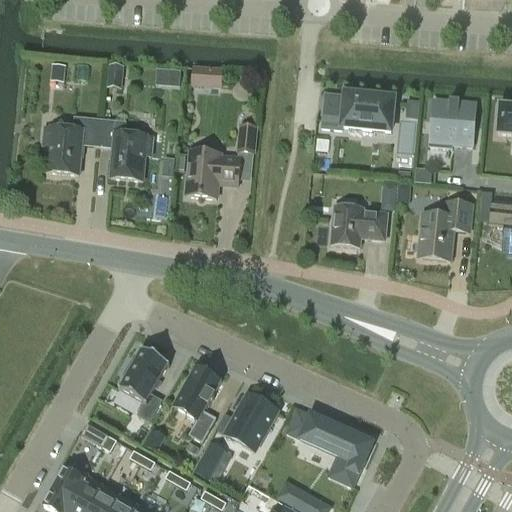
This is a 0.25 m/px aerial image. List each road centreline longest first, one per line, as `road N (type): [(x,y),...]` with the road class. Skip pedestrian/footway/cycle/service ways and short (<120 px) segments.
road 1 (residential): [(126,302),(406,429),(413,464),(385,511)]
road 2 (residential): [(134,260),(261,284),(367,328)]
road 3 (residential): [(6,511),(126,302)]
road 4 (residential): [(511,28),(317,15)]
road 5 (residential): [(317,15),(144,0)]
road 6 (residential): [(0,239),(134,260)]
road 7 (residential): [(487,353),(404,328),(367,328)]
road 8 (residential): [(367,328),(472,390)]
